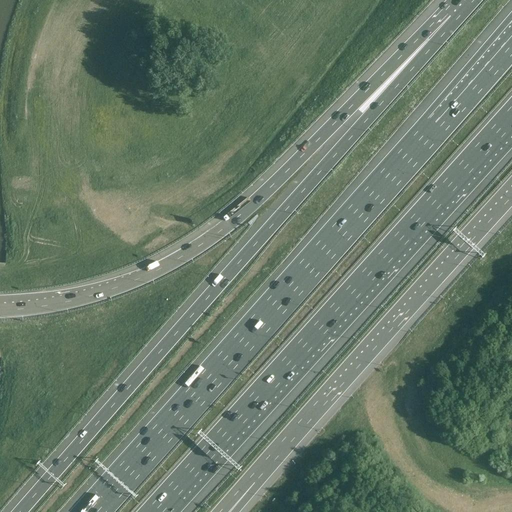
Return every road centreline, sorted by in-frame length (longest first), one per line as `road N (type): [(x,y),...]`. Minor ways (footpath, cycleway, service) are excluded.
road 1 (motorway): [(453,19),(20,511)]
road 2 (motorway): [(511,44),(92,511)]
road 3 (motorway): [(453,19),(213,238),(90,295),(0,306)]
road 4 (motorway): [(158,511),(511,116)]
road 5 (motorway): [(252,480),(511,191)]
